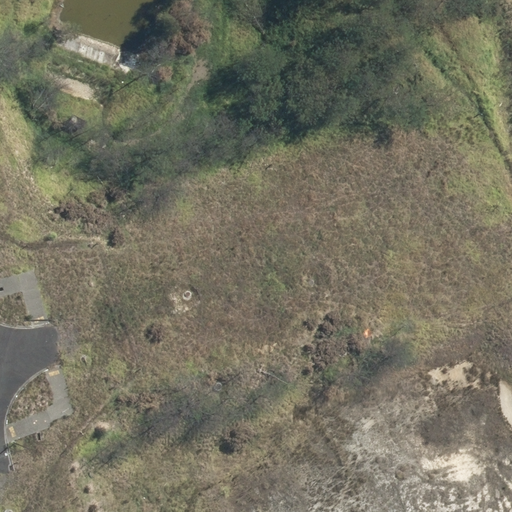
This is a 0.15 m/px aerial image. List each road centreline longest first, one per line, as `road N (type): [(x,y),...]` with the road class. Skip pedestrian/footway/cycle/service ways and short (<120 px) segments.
road 1 (unknown): [(70,341),(511,212)]
road 2 (unknown): [(468,0),(511,140)]
